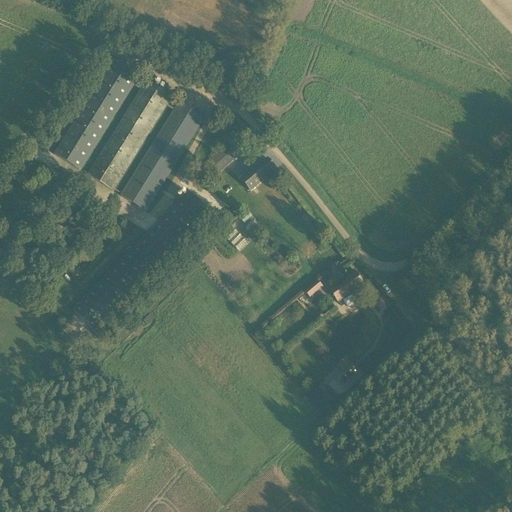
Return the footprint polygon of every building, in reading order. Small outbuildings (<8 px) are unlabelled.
[(54,155),(79,171),(138,77),(113,62),(54,155)] [(146,81),(87,176),(113,193),(172,99),(146,81)] [(121,196),(145,212),(204,118),(179,103),(121,196)] [(206,164),(217,176),(235,160),(236,161),(245,153),(233,139),(224,148),(206,164)] [(261,163),(240,180),(251,193),(271,175),(270,174),(276,169),(268,159),(262,164),(261,163)] [(93,331),(210,212),(189,192),(73,310),(93,331)] [(329,291),(337,303),(338,304),(339,303),(342,308),(345,305),(346,307),(359,299),(358,297),(361,295),(359,291),(359,292),(358,290),(364,286),(355,271),(339,282),(340,283),(329,291)] [(310,298),(323,287),(318,282),(305,292),(310,298)] [(343,371),(342,371),(335,377),(342,386),(350,379),(343,371)] [(319,414),(331,405),(317,387),(305,396),(319,414)]
